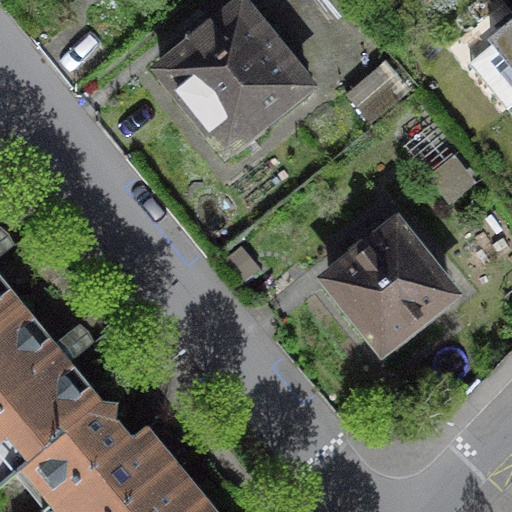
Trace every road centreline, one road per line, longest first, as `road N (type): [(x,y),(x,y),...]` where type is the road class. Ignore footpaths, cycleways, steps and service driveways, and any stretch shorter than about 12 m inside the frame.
road 1 (residential): [(0,57),(374,511)]
road 2 (residential): [(417,511),(511,418)]
